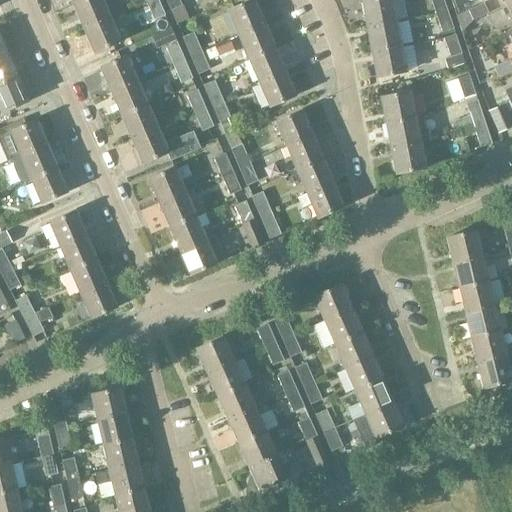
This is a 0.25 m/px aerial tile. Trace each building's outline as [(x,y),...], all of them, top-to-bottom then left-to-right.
[(85,0),(72,6),(82,30),(108,18),(100,0),(85,0)] [(164,16),(157,0),(150,0),(145,2),(153,21),(164,16)] [(177,0),(164,0),(175,25),(199,15),(197,10),(194,9),(185,13),(182,6),(181,7),(177,0)] [(236,33),(237,36),(263,25),(253,0),(226,12),(227,13),(220,16),(229,36),(236,33)] [(370,0),(360,2),(364,20),(393,14),(390,0),(370,0)] [(429,0),(435,15),(446,11),(442,0),(429,0)] [(511,19),(511,0),(502,0),(511,20),(511,19)] [(483,4),(467,11),(455,17),(461,34),(472,21),(487,14),(483,4)] [(452,30),(446,11),(435,15),(441,34),(452,30)] [(364,20),(370,49),(399,43),(393,14),(364,20)] [(119,43),(108,18),(82,30),(92,54),(119,43)] [(237,36),(247,60),(274,48),(263,25),(237,36)] [(170,30),(150,38),(155,50),(175,42),(170,30)] [(182,39),(189,57),(201,52),(193,34),(182,39)] [(461,54),(454,36),(443,39),(449,58),(461,54)] [(218,57),(233,51),(229,41),(214,48),(218,57)] [(164,48),(172,66),(184,61),(176,43),(164,48)] [(370,49),(375,79),(405,73),(399,43),(370,49)] [(247,60),(257,83),(284,72),(274,48),(247,60)] [(209,70),(201,52),(189,57),(197,75),(209,70)] [(0,84),(18,77),(8,54),(0,57),(0,84)] [(443,60),(447,71),(464,66),(461,55),(443,60)] [(99,69),(109,93),(136,82),(125,57),(99,69)] [(192,80),(184,61),(172,66),(180,84),(192,80)] [(511,71),(511,69),(508,61),(493,68),(497,78),(511,71)] [(294,97),(284,72),(257,83),(268,108),(294,97)] [(446,97),(458,95),(454,74),(442,76),(446,97)] [(456,80),(463,99),(474,95),(468,76),(456,80)] [(0,112),(28,101),(18,77),(0,84),(0,112)] [(202,86),(210,104),(221,99),(213,81),(202,86)] [(109,93),(120,117),(146,105),(136,82),(109,93)] [(508,101),(511,99),(511,87),(492,97),(488,88),(480,92),(488,109),(508,101)] [(185,95),(193,113),(204,109),(196,90),(185,95)] [(379,98),(384,124),(414,118),(409,93),(379,98)] [(229,118),(221,99),(210,104),(218,123),(229,118)] [(511,99),(508,101),(508,102),(488,112),(497,134),(511,127),(511,123),(508,113),(511,110),(511,99)] [(422,120),(458,109),(456,100),(420,111),(422,120)] [(459,128),(459,131),(483,123),(476,101),(465,105),(469,119),(453,125),(455,130),(459,128)] [(120,117),(130,141),(156,129),(146,105),(120,117)] [(212,127),(204,109),(193,113),(201,132),(212,127)] [(274,123),(285,147),(311,136),(300,111),(274,123)] [(384,124),(389,149),(429,141),(427,131),(417,133),(414,118),(384,124)] [(0,149),(6,163),(9,161),(45,145),(35,121),(24,126),(22,120),(0,129),(0,149)] [(483,123),(459,131),(462,137),(474,133),(479,148),(491,145),(483,123)] [(163,145),(156,129),(130,141),(140,165),(166,154),(169,161),(199,149),(192,132),(163,145)] [(285,147),(295,171),(321,159),(311,136),(285,147)] [(424,168),(419,144),(429,142),(429,141),(389,149),(394,175),(424,168)] [(19,185),(29,180),(56,169),(45,145),(9,161),(19,185)] [(230,150),(237,169),(249,164),(241,145),(230,150)] [(213,159),(220,177),(231,172),(224,154),(213,159)] [(295,171),(305,195),(332,183),(321,159),(295,171)] [(257,182),(249,164),(237,169),(245,187),(257,182)] [(147,180),(157,204),(184,192),(173,168),(147,180)] [(66,193),(56,169),(29,180),(40,205),(66,193)] [(240,191),(231,172),(220,177),(228,196),(240,191)] [(332,183),(305,195),(297,199),(299,203),(301,208),(310,205),(316,219),(342,208),(334,188),(332,183)] [(18,189),(24,206),(35,202),(29,185),(18,189)] [(157,204),(168,227),(194,216),(184,192),(157,204)] [(250,198),(260,220),(271,215),(261,193),(250,198)] [(233,207),(241,224),(252,219),(244,202),(233,207)] [(48,223),(58,248),(85,236),(74,212),(48,223)] [(260,220),(268,240),(280,235),(271,215),(260,220)] [(168,227),(178,251),(204,240),(194,216),(168,227)] [(252,219),(241,224),(251,249),(263,245),(252,219)] [(511,228),(503,231),(506,245),(507,251),(511,249),(511,228)] [(5,232),(0,234),(0,249),(11,243),(5,232)] [(475,232),(445,239),(452,266),(481,259),(475,232)] [(58,248),(68,271),(95,260),(85,236),(58,248)] [(214,236),(204,240),(178,251),(188,276),(215,264),(224,260),(214,236)] [(498,253),(489,255),(489,257),(491,261),(509,257),(511,268),(511,249),(507,251),(498,253)] [(0,250),(0,272),(10,268),(1,250),(0,250)] [(481,259),(452,266),(458,292),(487,285),(481,259)] [(68,271),(79,295),(105,284),(95,260),(68,271)] [(0,272),(0,275),(8,291),(19,286),(10,268),(0,272)] [(116,308),(105,284),(79,295),(89,320),(116,308)] [(487,285),(458,292),(463,314),(493,307),(487,285)] [(339,286),(312,298),(322,322),(350,310),(339,286)] [(0,315),(9,311),(0,293),(0,315)] [(13,302),(22,319),(34,314),(24,296),(13,302)] [(493,307),(463,314),(464,318),(469,339),(499,332),(494,311),(493,307)] [(43,332),(38,324),(51,318),(47,309),(34,315),(34,314),(22,319),(32,338),(43,332)] [(350,310),(322,322),(333,345),(360,333),(350,310)] [(273,322),(281,340),(292,335),(284,317),(273,322)] [(319,319),(308,324),(318,345),(329,339),(319,319)] [(3,327),(12,345),(24,340),(14,321),(3,327)] [(255,330),(262,345),(273,340),(266,325),(255,330)] [(499,332),(469,339),(471,344),(475,364),(505,357),(500,337),(499,332)] [(360,333),(333,345),(343,369),(371,357),(360,333)] [(300,353),(292,335),(281,340),(289,358),(300,353)] [(194,350),(205,374),(233,361),(222,338),(194,350)] [(282,361),(273,340),(262,345),(271,366),(282,361)] [(511,354),(505,357),(475,364),(477,370),(482,389),(496,386),(497,391),(501,394),(510,392),(511,388),(510,383),(511,382),(508,368),(511,367),(511,354)] [(371,357),(343,369),(353,392),(381,380),(371,357)] [(243,384),(233,361),(205,374),(215,397),(243,384)] [(293,369),(301,387),(313,382),(305,364),(293,369)] [(276,377),(284,395),(295,390),(287,372),(276,377)] [(381,380),(353,392),(363,416),(391,403),(381,380)] [(321,400),(313,382),(301,387),(309,405),(321,400)] [(243,384),(215,397),(226,420),(253,408),(243,384)] [(89,396),(95,419),(124,412),(119,389),(89,396)] [(303,409),(295,390),(284,395),(292,414),(303,409)] [(363,416),(352,421),(365,450),(378,444),(376,439),(402,428),(391,403),(363,416)] [(257,416),(253,408),(226,420),(237,444),(264,432),(278,426),(271,410),(257,416)] [(49,411),(54,430),(66,427),(61,409),(49,411)] [(314,416),(322,434),(333,429),(325,411),(314,416)] [(95,419),(101,445),(130,437),(124,412),(95,419)] [(297,424),(304,440),(315,435),(308,419),(297,424)] [(70,447),(66,427),(54,430),(58,450),(70,447)] [(341,447),(333,429),(322,434),(330,452),(341,447)] [(274,455),(264,432),(237,444),(247,467),(274,455)] [(36,438),(40,457),(52,454),(48,435),(36,438)] [(317,470),(328,465),(315,435),(304,440),(317,470)] [(101,445),(107,470),(136,463),(130,437),(101,445)] [(4,439),(0,440),(0,467),(10,465),(4,439)] [(84,457),(99,453),(96,441),(81,445),(84,457)] [(280,466),(295,459),(290,448),(275,455),(274,455),(247,467),(258,491),(269,486),(274,499),(291,491),(285,479),(280,466)] [(52,454),(40,457),(45,477),(57,474),(52,454)] [(61,462),(65,480),(77,477),(73,459),(61,462)] [(107,470),(107,471),(94,474),(96,485),(110,483),(113,496),(142,489),(136,463),(107,470)] [(10,465),(0,467),(0,493),(16,490),(10,465)] [(82,498),(77,477),(65,480),(70,501),(82,498)] [(47,489),(51,507),(63,505),(59,486),(47,489)] [(113,496),(116,511),(147,511),(142,489),(113,496)] [(20,511),(16,490),(0,493),(0,511),(20,511)]
